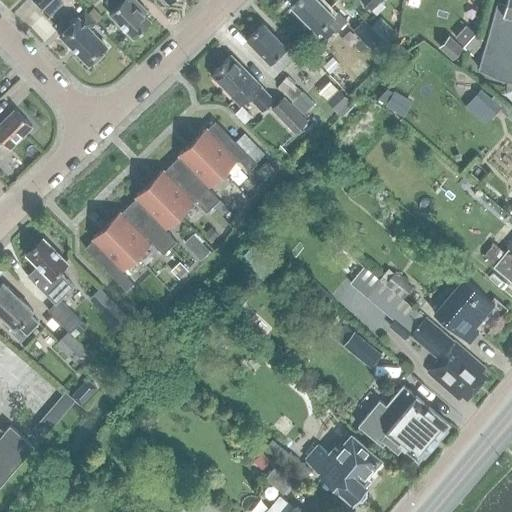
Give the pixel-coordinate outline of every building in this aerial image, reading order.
[(32,0),(41,9),(49,0),(32,0)] [(146,12),(144,10),(134,0),(106,0),(104,2),(113,10),(108,14),(133,39),(150,22),(143,15),(146,12)] [(337,14),(323,0),(298,0),(292,7),(317,33),(319,32),(326,39),(334,32),(327,24),(337,14)] [(361,0),(375,14),(383,6),(380,2),(381,0),(361,0)] [(511,0),(506,0),(505,6),(497,4),(478,71),(495,79),(511,83),(511,0)] [(84,11),(60,35),(89,65),(106,49),(88,31),(96,24),(84,11)] [(363,21),(353,31),(379,58),(389,48),(363,21)] [(286,48),(272,35),(262,24),(246,40),(271,65),(271,64),(279,72),(294,58),(285,49),(286,48)] [(465,27),(454,38),(463,46),(474,35),(465,27)] [(451,60),(462,49),(448,35),(437,47),(451,60)] [(230,56),(210,75),(215,80),(235,100),(240,106),(248,98),(255,105),(262,112),(272,102),(265,95),(253,83),(255,81),(236,62),(230,56)] [(332,57),(322,66),(329,74),(339,65),(332,57)] [(285,78),(277,87),(292,102),(301,93),(285,78)] [(338,89),(325,102),(339,116),(351,103),(338,89)] [(480,89),(466,103),(486,122),(500,109),(480,89)] [(290,104),(301,115),(313,103),(302,92),(301,93),(292,102),(290,104)] [(384,107),(402,118),(411,103),(392,92),(384,107)] [(283,97),(270,109),(294,134),(307,122),(283,97)] [(0,145),(2,143),(8,149),(31,127),(14,109),(0,123),(0,145)] [(205,127),(191,141),(222,174),(238,159),(249,171),(256,164),(214,121),(207,129),(205,127)] [(222,174),(191,141),(176,155),(178,157),(171,164),(212,206),(219,200),(207,189),(222,174)] [(266,161),(255,172),(264,182),(275,170),(266,161)] [(212,206),(171,164),(164,170),(162,169),(148,183),(180,216),(195,201),(206,213),(212,206)] [(180,216),(148,183),(133,197),(135,199),(128,206),(169,248),(176,242),(164,231),(180,216)] [(169,248),(128,206),(121,212),(119,211),(105,225),(137,258),(152,243),(163,254),(169,248)] [(137,258),(105,225),(90,239),(92,241),(84,248),(126,291),(133,284),(121,273),(137,258)] [(211,228),(204,234),(212,241),(218,235),(211,228)] [(43,239),(26,255),(34,263),(37,266),(27,276),(54,304),(49,309),(71,332),(76,337),(87,327),(81,321),(82,320),(61,298),(72,286),(58,272),(66,264),(52,248),(43,239)] [(192,252),(200,260),(209,251),(201,242),(192,252)] [(509,251),(495,267),(511,281),(511,243),(507,250),(509,251)] [(179,263),(171,271),(179,280),(188,271),(179,263)] [(402,298),(411,288),(393,273),(385,283),(402,298)] [(463,280),(433,314),(470,346),(479,335),(473,331),(494,307),(463,280)] [(401,299),(384,284),(380,281),(366,297),(412,336),(439,360),(427,374),(457,400),(461,396),(466,400),(485,377),(481,374),(484,370),(426,320),(401,299)] [(2,283),(0,284),(0,315),(15,330),(11,334),(20,342),(38,323),(30,315),(33,312),(7,287),(2,283)] [(97,308),(116,327),(126,316),(108,298),(97,308)] [(69,332),(57,344),(73,361),(85,349),(69,332)] [(354,332),(343,345),(361,360),(365,355),(373,363),(381,354),(354,332)] [(257,348),(250,356),(260,365),(267,357),(257,348)] [(87,377),(70,395),(80,405),(97,387),(87,377)] [(404,448),(419,461),(449,426),(405,388),(388,409),(380,402),(359,427),(383,448),(386,444),(398,455),(404,448)] [(29,433),(38,441),(39,442),(75,401),(64,392),(29,433)] [(0,485),(33,446),(9,425),(3,432),(0,429),(0,485)] [(273,439),(265,449),(270,453),(303,481),(311,471),(290,454),(273,439)] [(318,447),(305,462),(354,503),(355,502),(362,502),(367,497),(365,490),(365,489),(364,488),(369,481),(366,478),(378,463),(350,439),(337,454),(333,451),(329,457),(318,447)] [(260,454),(253,462),(261,469),(269,461),(260,454)] [(275,468),(265,479),(283,494),(293,483),(275,468)] [(299,511),(296,509),(294,511),(280,499),(267,511),(299,511)]
